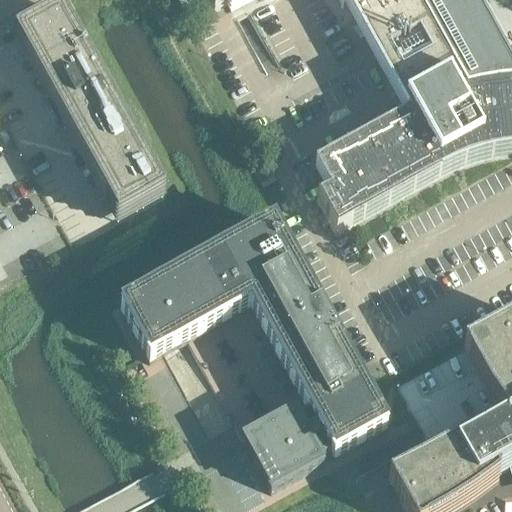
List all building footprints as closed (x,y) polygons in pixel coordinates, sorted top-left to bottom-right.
[(429,29),(448,19),(438,0),(432,0),(418,8),(413,0),(205,0),(213,14),(226,6),(230,13),(231,14),(256,0),(332,0),(343,18),(350,14),(379,66),(408,118),(315,169),(329,194),(317,201),(336,236),(443,177),(451,173),(460,169),(469,165),(479,163),(485,161),(491,159),(498,158),(504,157),(511,156),(511,87),(508,87),(496,89),(477,92),(466,95),(429,29)] [(163,200),(61,15),(14,41),(49,105),(45,107),(56,127),(60,125),(116,227),(163,200)] [(386,434),(274,229),(119,314),(149,367),(250,312),(270,349),(261,354),(274,378),(283,373),(307,416),(298,422),(294,415),(241,445),(270,498),(323,469),(319,462),(329,457),(333,463),(386,434)] [(511,325),(463,352),(464,354),(474,373),(489,398),(504,420),(511,415),(511,325)] [(511,415),(504,420),(388,484),(402,511),(459,511),(466,508),(478,500),(486,494),(498,484),(498,477),(509,471),(511,483),(511,415)]
